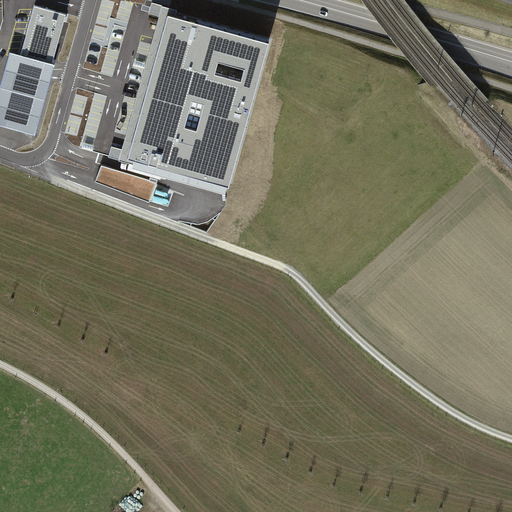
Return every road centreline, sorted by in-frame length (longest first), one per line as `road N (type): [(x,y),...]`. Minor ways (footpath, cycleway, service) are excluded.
road 1 (track): [(30,160),(44,175),(291,270),(409,381),(511,438)]
road 2 (track): [(0,364),(81,414),(175,511)]
road 3 (primary): [(299,0),(511,63)]
road 4 (residential): [(0,151),(30,160),(51,140),(90,0)]
